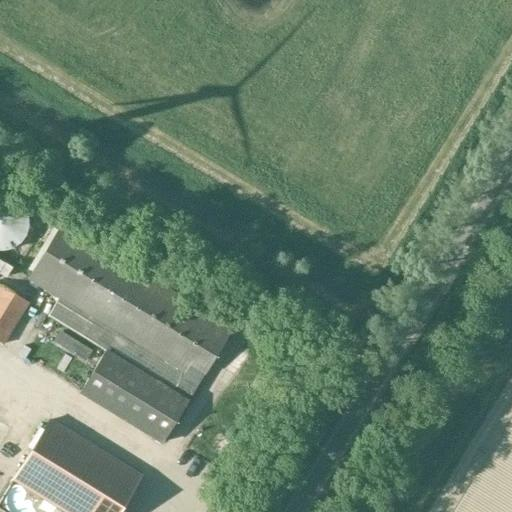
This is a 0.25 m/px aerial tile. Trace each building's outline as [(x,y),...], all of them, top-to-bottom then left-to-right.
[(24,213),(24,212),(20,207),(14,202),(7,199),(0,198),(0,252),(6,252),(14,249),(20,244),(24,238),(27,232),(27,225),(27,219),(24,213)] [(232,331),(63,227),(60,225),(25,281),(55,299),(44,318),(102,353),(103,349),(187,401),(232,331)] [(0,345),(3,347),(28,305),(0,288),(0,345)] [(160,447),(187,401),(103,349),(102,353),(76,395),(160,447)] [(118,511),(139,478),(62,430),(48,422),(11,483),(59,511),(118,511)]
